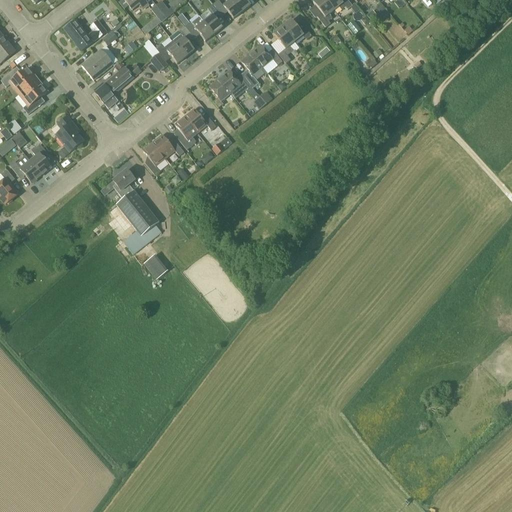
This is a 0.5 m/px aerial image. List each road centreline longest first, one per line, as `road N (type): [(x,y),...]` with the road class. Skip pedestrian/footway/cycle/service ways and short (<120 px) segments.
road 1 (residential): [(511,16),(434,97),(438,118),(511,204)]
road 2 (residential): [(117,144),(292,0)]
road 3 (residential): [(117,144),(35,38)]
road 4 (residential): [(14,223),(117,144)]
